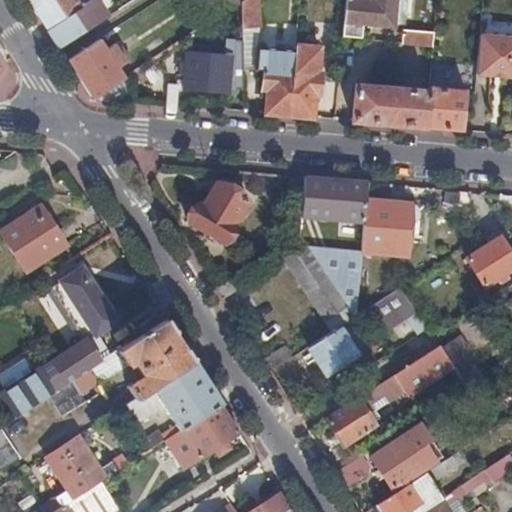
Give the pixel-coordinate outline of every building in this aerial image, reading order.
[(78,0),(28,0),(61,48),(110,16),(99,0),(88,0),(81,4),(78,0)] [(223,0),(230,11),(242,3),(246,0),(223,0)] [(269,89),(267,113),(290,116),(296,51),(258,48),(260,29),(257,0),(246,0),(242,3),(243,58),(243,69),(256,69),(255,71),(265,71),(264,88),(269,89)] [(346,0),(343,39),(361,40),(363,24),(395,26),(397,0),(346,0)] [(403,30),(403,43),(434,46),(435,33),(403,30)] [(511,37),(480,35),(477,74),(511,76),(511,37)] [(101,41),(69,61),(93,98),(96,98),(126,78),(120,69),(132,61),(120,42),(107,50),(101,41)] [(296,51),(290,116),(314,117),(315,94),(320,95),(322,75),(318,75),(320,50),(296,49),(296,51)] [(152,53),(156,59),(160,56),(156,50),(152,53)] [(185,87),(244,93),(243,69),(243,58),(189,53),(185,87)] [(357,87),(354,121),(380,123),(427,127),(430,93),(357,87)] [(430,93),(427,127),(462,130),(465,92),(430,89),(430,93)] [(2,162),(16,152),(1,151),(2,162)] [(302,210),(305,178),(290,176),(287,208),(302,210)] [(326,219),(329,180),(305,178),(302,210),(302,217),(326,219)] [(367,201),(369,183),(337,180),(329,180),(326,219),(365,222),(367,201)] [(224,242),(248,200),(218,182),(205,206),(200,204),(190,222),(224,242)] [(416,206),(367,201),(365,222),(362,254),(407,258),(410,227),(417,226),(422,222),(423,216),(422,212),(419,208),(416,206)] [(40,206),(17,221),(21,227),(44,212),(40,206)] [(21,227),(17,221),(0,231),(0,234),(25,274),(66,247),(44,212),(21,227)] [(340,327),(354,317),(310,249),(300,234),(279,248),(333,331),(340,327)] [(508,272),(511,269),(511,253),(501,236),(466,259),(486,288),(499,278),(502,282),(511,276),(508,272)] [(354,317),(357,315),(362,254),(310,249),(354,317)] [(82,270),(51,290),(78,331),(83,328),(87,335),(92,332),(95,337),(116,323),(82,270)] [(238,274),(216,288),(222,298),(244,284),(238,274)] [(416,311),(400,287),(370,307),(382,325),(393,318),(397,324),(416,311)] [(393,318),(382,325),(386,331),(397,324),(393,318)] [(178,431),(219,405),(195,368),(165,321),(101,363),(50,396),(63,417),(86,403),(80,394),(99,381),(101,383),(132,363),(142,377),(126,387),(134,400),(125,406),(135,421),(157,408),(160,412),(164,409),(178,431)] [(342,332),(340,327),(333,331),(308,348),(328,378),(359,357),(349,341),(353,338),(347,329),(342,332)] [(17,417),(50,396),(101,363),(85,340),(2,394),(17,417)] [(457,340),(442,350),(453,366),(467,387),(482,377),(457,340)] [(442,350),(439,346),(327,419),(344,446),(375,425),(374,423),(369,415),(375,411),(405,391),(408,396),(433,379),(453,366),(442,350)] [(433,379),(447,400),(467,387),(453,366),(433,379)] [(225,443),(238,434),(219,405),(178,431),(164,440),(184,469),(215,449),(219,456),(230,450),(225,443)] [(369,415),(374,423),(380,418),(375,411),(369,415)] [(420,423),(371,456),(393,490),(443,457),(420,423)] [(0,430),(0,470),(18,459),(0,430)] [(149,451),(164,440),(158,431),(142,441),(149,451)] [(101,482),(128,464),(122,456),(100,470),(78,436),(45,458),(67,492),(40,509),(35,501),(21,510),(22,511),(54,511),(65,505),(101,482)] [(458,453),(432,470),(438,479),(464,462),(458,453)] [(422,511),(452,511),(463,506),(502,480),(505,484),(511,479),(511,456),(510,454),(443,498),(422,511)] [(363,455),(336,472),(346,489),(368,474),(369,466),(363,455)] [(426,474),(377,506),(380,511),(422,511),(443,498),(426,474)] [(69,511),(113,511),(119,509),(101,482),(65,505),(69,511)] [(284,511),(288,510),(279,496),(254,511),(284,511)]
